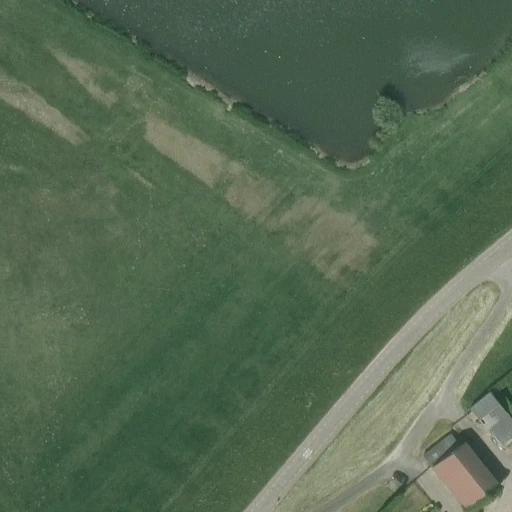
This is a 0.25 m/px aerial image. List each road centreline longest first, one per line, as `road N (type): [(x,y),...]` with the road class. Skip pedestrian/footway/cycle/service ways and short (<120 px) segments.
road 1 (unclassified): [(255,511),(397,341),(511,236)]
road 2 (unknown): [(334,511),(408,443),(488,340),(502,276),(496,250)]
